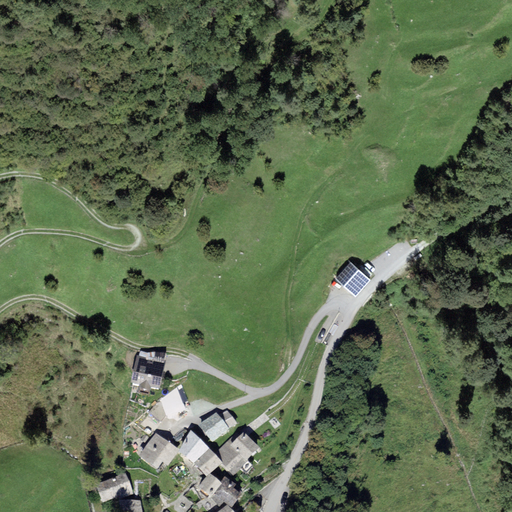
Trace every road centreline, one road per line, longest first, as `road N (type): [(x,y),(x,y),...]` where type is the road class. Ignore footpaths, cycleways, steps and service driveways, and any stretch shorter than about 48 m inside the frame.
road 1 (unclassified): [(511,179),(395,266),(355,307),(333,344),(311,423),(271,511)]
road 2 (track): [(0,176),(60,183),(98,218),(138,236),(123,248),(31,231),(0,244)]
road 3 (track): [(0,310),(22,298),(50,300),(131,343),(179,351),(198,363)]
